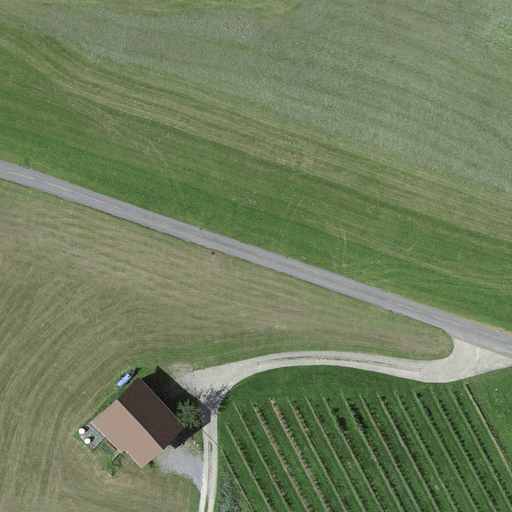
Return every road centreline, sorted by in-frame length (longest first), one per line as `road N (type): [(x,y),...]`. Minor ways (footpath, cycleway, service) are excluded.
road 1 (unclassified): [(511,345),(0,169)]
road 2 (track): [(494,339),(481,355),(442,374),(329,358),(273,362),(222,380),(212,399),(207,511)]
